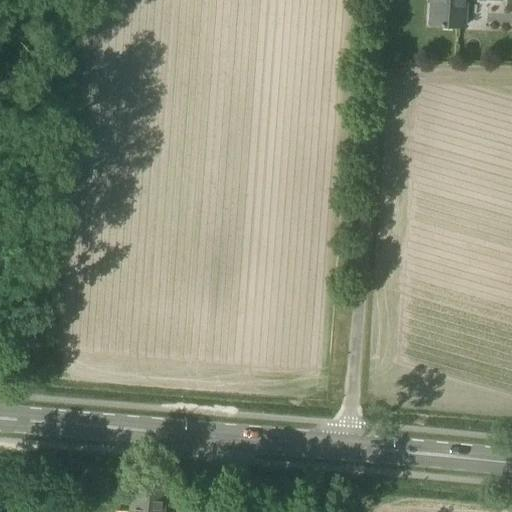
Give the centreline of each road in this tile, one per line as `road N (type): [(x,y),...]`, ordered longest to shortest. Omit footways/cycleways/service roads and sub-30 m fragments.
road 1 (unclassified): [(347,448),(378,0)]
road 2 (primary): [(347,448),(0,420)]
road 3 (primary): [(511,467),(347,448)]
